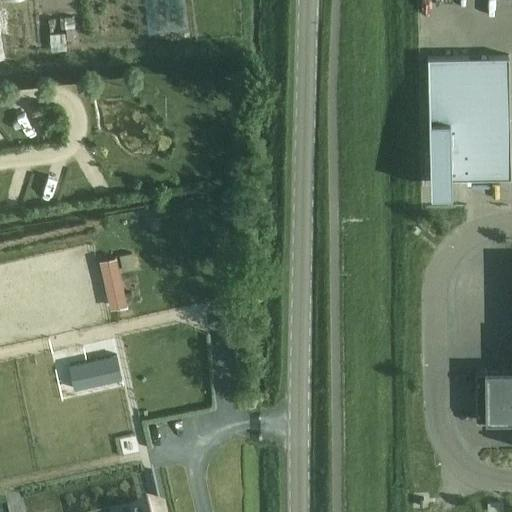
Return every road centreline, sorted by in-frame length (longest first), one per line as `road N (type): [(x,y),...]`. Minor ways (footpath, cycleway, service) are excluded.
road 1 (secondary): [(301,511),(308,0)]
road 2 (residential): [(511,477),(466,469),(452,459),(437,425),(435,275),(466,236),(511,223)]
road 3 (unknown): [(112,306),(143,456),(0,487)]
road 4 (unknown): [(205,309),(0,354)]
